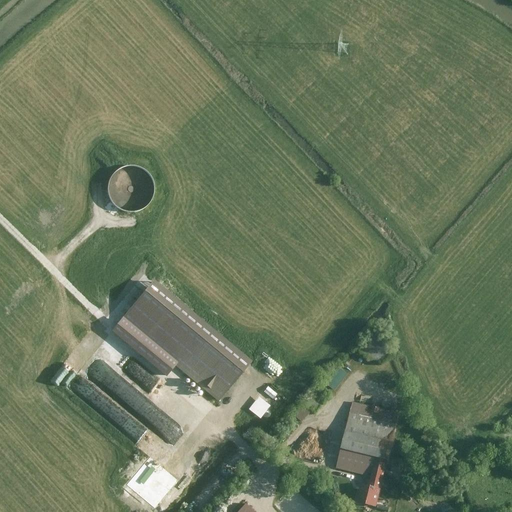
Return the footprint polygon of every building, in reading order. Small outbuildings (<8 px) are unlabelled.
[(215,401),(247,361),(149,281),(117,320),(215,401)] [(91,325),(67,355),(82,367),(107,337),(91,325)] [(323,381),(333,390),(348,374),(338,365),(323,381)] [(351,399),(333,470),(370,479),(384,483),(402,412),(351,399)] [(300,421),(310,409),(300,402),(291,413),(300,421)] [(384,483),(370,479),(369,484),(366,483),(365,489),(358,488),(355,505),(379,509),(384,483)]
